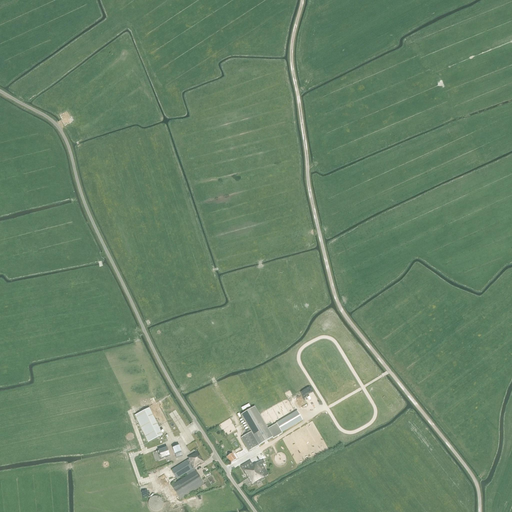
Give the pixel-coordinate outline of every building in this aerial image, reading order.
[(252,432),(241,438),(249,451),(272,438),(273,439),(282,433),(281,432),(302,420),(297,411),(268,428),(259,413),(255,407),(242,415),(252,432)] [(162,435),(149,408),(134,416),(148,442),(162,435)] [(176,458),(182,456),(180,452),(181,452),(179,446),(172,449),(176,458)] [(156,451),(159,460),(170,456),(167,448),(156,451)] [(186,474),(187,476),(171,486),(180,500),(204,485),(194,469),(204,462),(197,452),(187,458),(189,461),(188,462),(187,460),(171,470),(177,479),(186,474)] [(227,457),(231,463),(236,459),(232,453),(227,457)] [(269,475),(262,464),(265,463),(263,460),(253,466),(250,460),(240,466),(252,485),(264,478),(264,477),(269,475)] [(157,496),(156,496),(155,496),(154,496),(153,497),(151,497),(150,498),(149,499),(149,500),(148,501),(148,502),(148,504),(148,505),(148,506),(149,507),(149,508),(150,509),(151,510),(152,511),(154,511),(155,511),(156,511),(157,511),(159,511),(160,510),(161,509),(162,508),(162,507),(163,506),(163,505),(163,504),(163,502),(163,501),(162,500),(161,499),(161,498),(160,497),(158,497),(157,496)]
